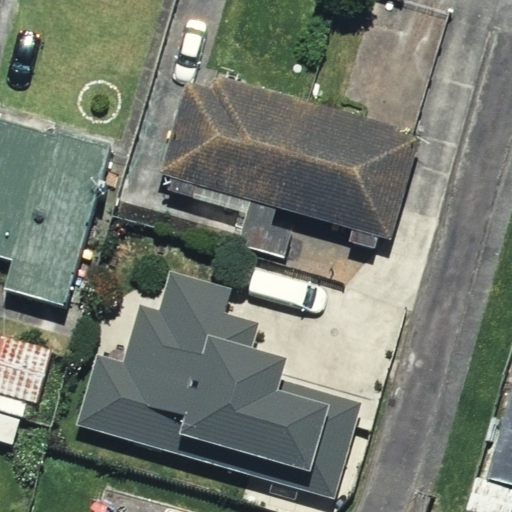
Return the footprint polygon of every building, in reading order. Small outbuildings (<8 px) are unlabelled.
[(193,72),(155,190),(236,217),(228,241),(282,258),(294,221),(380,249),(415,143),(193,72)] [(115,146),(0,115),(0,296),(71,315),(115,146)] [(224,292),(157,270),(138,328),(112,320),(101,357),(81,351),(56,430),(311,511),(316,511),(354,395),(237,357),(244,336),(213,326),(224,292)] [(35,411),(57,346),(0,326),(0,448),(15,404),(35,411)] [(511,511),(511,381),(481,478),(470,475),(458,511),(511,511)]
